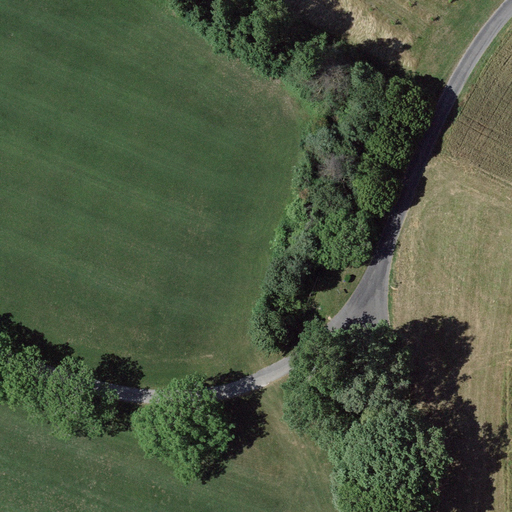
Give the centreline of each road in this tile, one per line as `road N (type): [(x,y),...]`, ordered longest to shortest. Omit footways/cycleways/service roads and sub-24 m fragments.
road 1 (unclassified): [(511,6),(439,112),(374,286),(294,364),(230,391),(178,399),(101,388),(0,355)]
road 2 (track): [(374,286),(411,511)]
